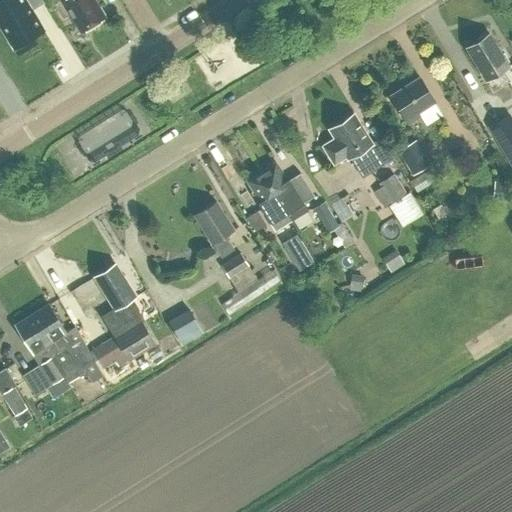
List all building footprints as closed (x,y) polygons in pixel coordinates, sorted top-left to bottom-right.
[(23,0),(0,0),(0,24),(14,47),(42,29),(23,0)] [(59,0),(54,4),(62,17),(69,13),(80,30),(103,16),(93,1),(94,0),(59,0)] [(509,80),(502,69),(509,65),(489,32),(465,47),(485,80),(486,79),(493,89),(509,80)] [(407,122),(418,116),(415,112),(434,100),(419,76),(390,94),(407,122)] [(137,134),(123,110),(78,135),(91,159),(137,134)] [(379,137),(371,141),(353,112),(328,128),(334,137),(322,145),(333,162),(345,155),(347,158),(349,156),(362,176),(392,157),(379,137)] [(511,127),(495,138),(511,165),(511,127)] [(412,174),(431,162),(416,138),(397,150),(412,174)] [(260,170),(286,212),(290,219),(306,209),(302,203),(313,196),(299,172),(288,179),(287,179),(286,180),(274,161),(260,170)] [(290,219),(260,170),(260,169),(245,178),(253,190),(251,191),(274,228),(290,219)] [(407,192),(394,172),(378,181),(391,202),(389,204),(402,225),(422,212),(409,191),(407,192)] [(233,248),(225,234),(233,229),(215,200),(193,214),(211,242),(212,242),(220,256),(233,248)] [(327,231),(338,225),(324,201),(313,207),(327,231)] [(266,225),(257,211),(246,218),(255,232),(266,225)] [(289,239),(283,242),(300,270),(313,261),(297,234),(289,239)] [(229,278),(249,265),(240,251),(220,263),(229,278)] [(127,359),(154,342),(128,300),(135,295),(115,262),(93,276),(113,307),(101,315),(127,359)] [(229,278),(238,292),(258,279),(249,265),(229,278)] [(351,274),(349,285),(363,287),(365,276),(351,274)] [(64,376),(63,377),(66,382),(85,370),(81,365),(93,358),(80,336),(71,341),(65,332),(66,332),(48,303),(31,313),(58,356),(54,359),(64,376)] [(179,326),(202,316),(198,308),(176,318),(179,326)] [(63,377),(64,376),(54,359),(58,356),(31,313),(15,323),(40,364),(23,375),(35,394),(62,376),(63,377)] [(187,342),(210,332),(204,317),(181,327),(187,342)] [(102,365),(122,353),(112,336),(92,349),(102,365)] [(141,370),(149,366),(143,356),(135,360),(141,370)] [(15,415),(27,407),(13,385),(1,393),(15,415)] [(0,451),(10,445),(0,429),(0,451)]
